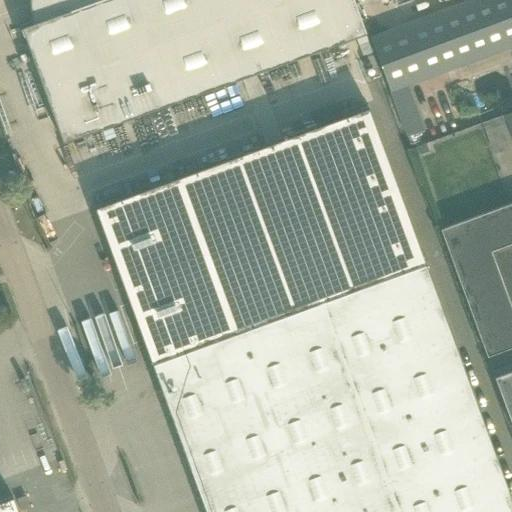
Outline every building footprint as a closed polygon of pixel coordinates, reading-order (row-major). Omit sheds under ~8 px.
[(94,0),(20,27),(62,141),(365,33),(352,0),(94,0)] [(511,0),(469,0),(369,37),(390,92),(511,46),(511,0)] [(511,511),(511,502),(424,263),(367,107),(94,208),(151,363),(205,511),(511,511)] [(511,112),(503,116),(504,119),(511,140),(511,112)] [(511,203),(439,230),(452,264),(511,242),(511,203)] [(511,242),(452,264),(486,357),(511,347),(511,242)] [(511,371),(494,378),(511,427),(511,371)] [(25,496),(16,499),(20,511),(29,508),(25,496)] [(0,511),(18,511),(13,497),(0,501),(0,511)]
